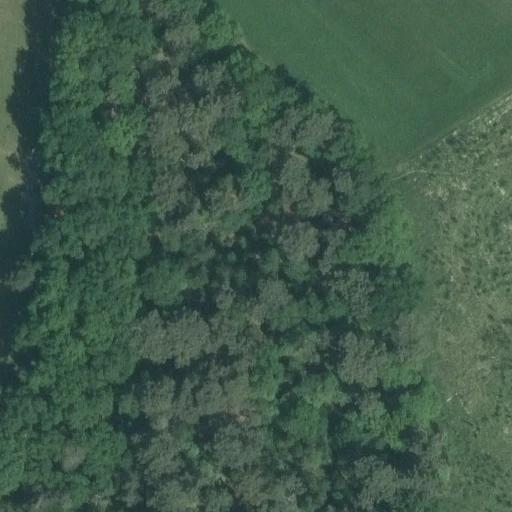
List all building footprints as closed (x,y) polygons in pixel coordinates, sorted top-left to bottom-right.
[(28,11),(23,28),(38,32),(43,15),(28,11)] [(12,60),(50,69),(54,50),(28,44),(26,49),(16,46),(12,60)] [(38,142),(39,130),(19,128),(18,140),(38,142)] [(1,172),(0,179),(0,191),(25,196),(29,177),(1,172)] [(59,192),(60,182),(38,180),(37,190),(59,192)] [(60,229),(61,197),(39,196),(38,228),(60,229)] [(22,230),(24,214),(9,213),(7,228),(22,230)]
